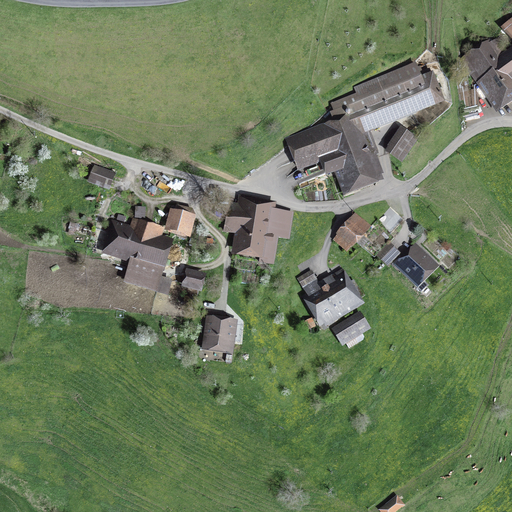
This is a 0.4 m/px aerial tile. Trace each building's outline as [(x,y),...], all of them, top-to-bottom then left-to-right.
[(511,48),(510,50),(501,36),(468,57),(499,105),(511,96),(511,48)] [(409,76),(407,69),(357,86),(359,93),(334,101),(339,117),(362,109),(369,130),(417,114),(426,105),(442,100),(434,77),(416,83),(413,75),(409,76)] [(333,167),(343,196),(353,192),(352,190),(377,181),(379,175),(372,155),(377,153),(369,130),(362,109),(339,117),(288,135),(303,178),(333,167)] [(401,160),(416,140),(404,131),(389,151),(401,160)] [(114,174),(95,166),(89,181),(108,188),(114,174)] [(274,251),(271,250),(273,237),(280,238),(280,237),(289,238),(293,214),(268,210),(269,207),(242,203),(243,195),(240,195),(238,206),(231,205),(226,230),(236,232),(233,252),(261,257),(261,261),(273,263),(274,251)] [(185,207),(177,204),(170,228),(185,232),(190,215),(183,213),(185,207)] [(358,242),(364,236),(362,234),(369,226),(354,213),(336,233),(337,234),(333,239),(345,249),(355,239),(358,242)] [(125,281),(155,290),(170,244),(159,241),(163,228),(133,219),(130,227),(114,222),(110,236),(119,239),(116,251),(133,257),(125,281)] [(376,253),(387,263),(398,252),(388,242),(376,253)] [(399,264),(417,282),(434,266),(415,247),(399,264)] [(315,277),(302,285),(326,324),(363,302),(343,268),(318,283),(315,277)] [(187,283),(198,286),(201,277),(190,274),(187,283)] [(358,311),(336,324),(346,340),(359,332),(356,328),(365,322),(358,311)] [(210,319),(206,347),(230,350),(234,322),(210,319)] [(395,497),(379,509),(381,511),(392,511),(401,505),(395,497)]
